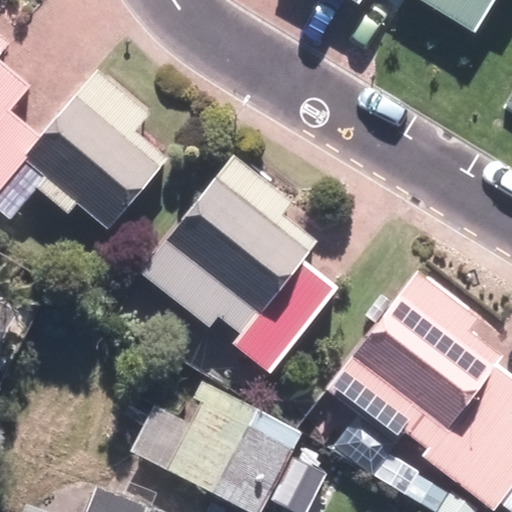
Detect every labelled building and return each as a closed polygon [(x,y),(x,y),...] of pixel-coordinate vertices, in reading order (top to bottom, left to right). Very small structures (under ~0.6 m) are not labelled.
[(330,0),(353,13),(360,0),(396,0),(469,42),(494,0),(330,0)] [(104,240),(166,163),(129,134),(144,115),(89,71),(34,139),(5,116),(26,90),(0,69),(0,59),(8,50),(0,43),(0,224),(4,228),(30,196),(62,222),(70,213),(104,240)] [(132,282),(265,382),(333,293),(299,268),(316,245),(279,218),(285,209),(223,162),(132,282)] [(412,276),(319,395),(470,511),(511,511),(511,419),(508,416),(511,410),(511,382),(493,368),(499,361),(466,335),(474,324),(412,276)] [(149,407),(123,458),(230,511),(259,511),(298,437),(195,385),(177,421),(149,407)] [(266,509),(271,511),(308,511),(326,477),(291,459),(266,509)] [(32,511),(23,508),(21,511),(138,511),(87,491),(77,511),(32,511)]
